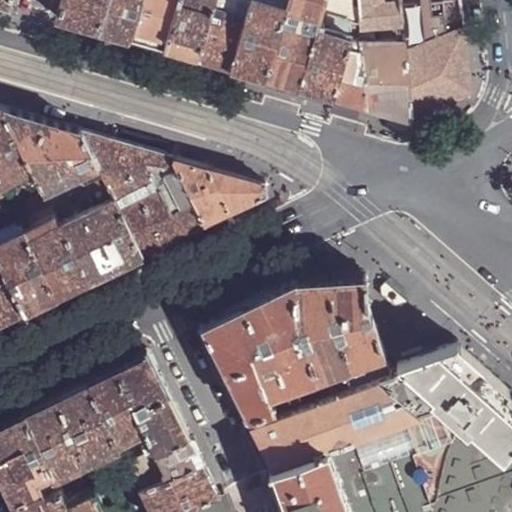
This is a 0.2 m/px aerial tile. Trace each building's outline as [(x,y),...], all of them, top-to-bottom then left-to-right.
[(82,23),(98,28),(106,0),(61,0),(57,15),(82,23)] [(118,33),(131,36),(141,0),(106,0),(98,28),(118,33)] [(141,0),(131,36),(149,42),(164,46),(177,0),(141,0)] [(213,0),(177,0),(164,46),(181,51),(197,56),(213,0)] [(251,0),(213,0),(197,56),(217,62),(232,66),(251,0)] [(287,2),(278,0),(251,0),(232,66),(249,71),(265,76),(287,2)] [(324,0),(287,0),(287,2),(265,76),(283,81),(299,86),(318,23),(324,0)] [(394,0),(352,0),(356,29),(398,27),(394,0)] [(461,0),(394,0),(398,27),(401,40),(412,119),(414,120),(448,102),(471,89),(461,0)] [(351,33),(318,23),(299,86),(315,91),(334,96),(350,36),(351,33)] [(357,38),(350,36),(334,96),(353,102),(365,105),(357,38)] [(401,40),(357,38),(365,105),(388,112),(412,119),(401,40)] [(0,175),(2,180),(34,166),(3,104),(0,102),(0,175)] [(77,172),(98,162),(80,126),(39,114),(3,104),(34,166),(45,188),(77,172)] [(205,221),(174,153),(155,147),(108,134),(80,126),(98,162),(103,172),(115,195),(143,251),(176,235),(205,221)] [(202,161),(174,153),(205,221),(236,206),(266,192),(265,179),(202,161)] [(82,182),(103,172),(98,162),(77,172),(82,182)] [(96,204),(115,195),(103,172),(82,182),(50,198),(51,201),(56,212),(59,216),(93,200),(96,204)] [(0,204),(11,199),(5,186),(0,188),(0,204)] [(20,216),(51,201),(50,198),(46,190),(14,205),(20,216)] [(118,263),(143,251),(115,195),(96,204),(61,222),(89,277),(118,263)] [(25,227),(56,212),(51,201),(20,216),(20,218),(25,227)] [(77,283),(89,277),(61,222),(59,216),(56,212),(25,227),(56,293),(77,283)] [(0,238),(25,227),(20,218),(0,227),(0,238)] [(43,299),(56,293),(25,227),(0,238),(0,255),(26,308),(43,299)] [(0,320),(15,313),(26,308),(0,255),(0,320)] [(331,272),(294,275),(316,375),(341,366),(384,352),(367,300),(365,270),(340,272),(331,272)] [(200,321),(247,415),(274,405),(269,392),(295,383),(316,375),(294,275),(277,283),(233,304),(208,317),(200,321)] [(387,279),(381,284),(382,292),(396,304),(404,303),(409,298),(387,279)] [(511,463),(511,394),(497,380),(499,378),(477,357),(456,338),(411,355),(397,360),(501,454),(511,463)] [(148,435),(153,445),(188,431),(179,412),(147,347),(132,354),(115,362),(145,426),(149,434),(148,435)] [(388,363),(384,352),(341,366),(349,388),(391,372),(388,363)] [(349,388),(277,414),(274,405),(247,415),(272,467),(284,499),(280,500),(284,511),(511,511),(511,486),(510,479),(511,476),(511,463),(501,454),(397,360),(388,363),(391,372),(349,388)] [(100,370),(86,376),(116,439),(145,426),(115,362),(100,370)] [(72,383),(55,391),(86,457),(117,442),(116,439),(86,376),(72,383)] [(274,405),(299,396),(295,383),(269,392),(274,405)] [(36,400),(24,407),(53,468),(55,472),(86,457),(55,391),(36,400)] [(0,477),(10,498),(42,484),(43,483),(39,474),(53,468),(24,407),(0,417),(0,477)] [(145,426),(116,439),(117,442),(120,448),(148,435),(149,434),(145,426)] [(125,458),(129,467),(138,485),(202,459),(195,444),(188,431),(153,445),(125,458)] [(148,435),(120,448),(125,458),(153,445),(148,435)] [(202,459),(138,485),(149,511),(167,511),(218,492),(218,491),(209,473),(202,459)] [(55,472),(53,468),(39,474),(43,483),(42,484),(45,489),(59,482),(55,472)] [(78,511),(112,497),(104,478),(66,496),(59,482),(45,489),(42,484),(10,498),(16,511),(78,511)] [(225,511),(218,492),(167,511),(225,511)] [(78,511),(118,511),(112,497),(78,511)]
